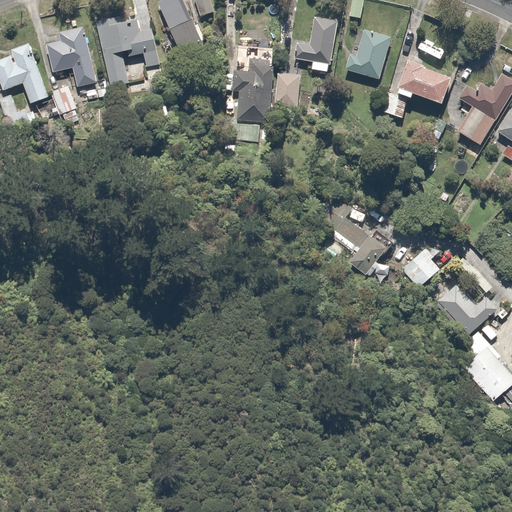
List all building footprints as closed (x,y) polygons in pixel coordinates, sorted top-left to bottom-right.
[(214,0),(193,0),(202,20),(220,13),(214,0)] [(365,0),(350,0),(348,17),(363,18),(365,0)] [(192,4),(176,6),(179,27),(195,24),(192,4)] [(172,7),(136,16),(148,68),(184,59),(172,7)] [(319,71),(331,28),(299,23),(291,53),(281,51),(276,70),(319,71)] [(292,31),(280,29),(277,47),(289,49),(292,31)] [(135,33),(79,32),(78,102),(94,102),(94,73),(112,74),(111,84),(134,85),(135,33)] [(367,88),(383,46),(356,36),(345,64),(337,61),(331,77),(367,88)] [(69,99),(69,38),(45,38),(45,52),(27,52),(27,82),(45,82),(45,99),(69,99)] [(0,115),(21,113),(16,53),(0,53),(0,115)] [(445,82),(403,66),(393,94),(434,110),(445,82)] [(236,140),(255,74),(225,69),(223,81),(214,79),(208,100),(212,101),(203,131),(236,140)] [(457,83),(448,102),(491,124),(511,82),(511,80),(495,72),(487,88),(477,83),(472,91),(457,83)] [(282,84),(260,78),(251,112),(272,118),(282,84)] [(39,102),(23,102),(23,129),(39,129),(39,102)] [(511,109),(508,107),(487,136),(511,154),(511,109)] [(488,127),(462,113),(443,140),(468,155),(488,127)] [(511,175),(503,168),(483,191),(497,203),(511,184),(511,175)] [(323,225),(309,214),(285,234),(322,265),(305,279),(325,296),(368,259),(338,236),(333,243),(318,232),(323,225)] [(434,290),(416,306),(449,341),(479,312),(467,299),(454,311),(434,290)] [(490,392),(460,359),(431,384),(462,418),(490,392)] [(511,420),(509,418),(484,442),(495,453),(490,457),(503,470),(506,468),(511,474),(511,420)]
